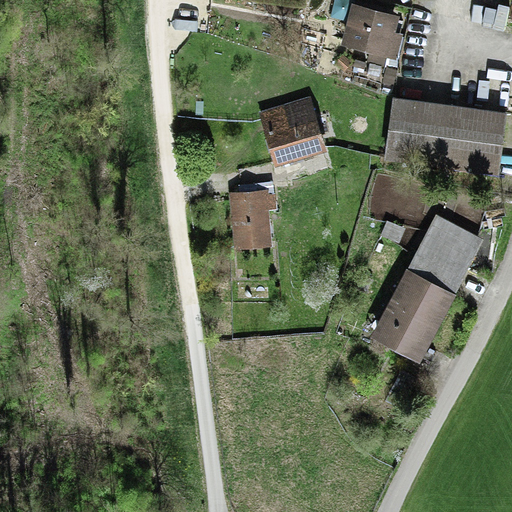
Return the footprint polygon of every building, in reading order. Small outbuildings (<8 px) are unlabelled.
[(391,16),(353,10),(348,46),(393,53),(396,34),(389,33),(391,16)] [(504,110),(395,96),(387,159),(496,172),(504,110)] [(309,104),(264,117),(276,159),(321,146),(309,104)] [(241,199),(235,200),(238,244),(268,242),(266,209),(275,209),(274,195),(255,197),(254,192),(241,193),(241,199)] [(476,241),(437,221),(377,336),(416,356),(476,241)]
